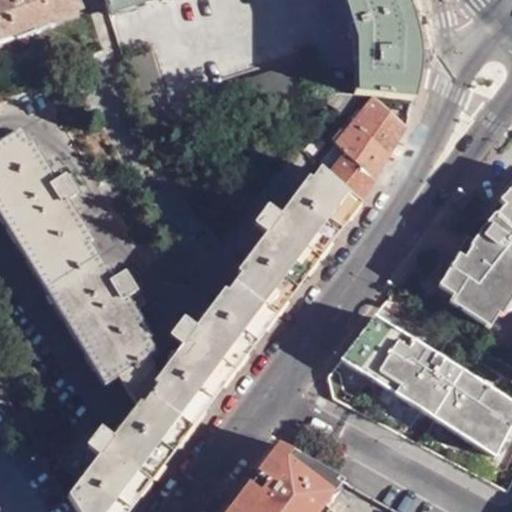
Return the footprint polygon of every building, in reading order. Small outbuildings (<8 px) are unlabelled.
[(0,0),(0,43),(82,14),(77,0),(0,0)] [(355,98),(412,103),(417,76),(417,53),(415,34),(405,0),(104,0),(112,19),(169,0),(344,0),(358,43),(355,98)] [(153,57),(127,65),(153,147),(179,138),(153,57)] [(307,94),(320,95),(309,63),(203,99),(212,127),(307,94)] [(337,156),(372,183),(403,129),(374,105),(370,101),(368,104),(337,156)] [(80,511),(130,511),(351,218),(357,206),(325,178),(320,173),(286,217),(278,212),(274,217),(264,209),(261,213),(263,214),(250,231),(267,243),(202,331),(195,326),(193,329),(182,322),(178,328),(177,328),(166,344),(183,355),(158,389),(142,364),(148,359),(120,316),(132,308),(124,296),(132,292),(120,273),(100,286),(55,218),(68,209),(63,198),(69,193),(57,177),(39,188),(4,136),(0,139),(0,224),(105,388),(113,381),(137,417),(122,436),(115,431),(114,434),(103,427),(99,432),(99,431),(88,446),(106,459),(73,502),(80,511)] [(325,178),(357,206),(372,183),(337,156),(325,178)] [(511,194),(486,221),(489,225),(473,246),(468,242),(437,293),(452,302),(448,308),(486,330),(511,288),(511,194)] [(371,322),(338,366),(351,374),(357,365),(375,377),(395,389),(389,397),(441,428),(446,420),(459,427),(454,436),(471,446),(476,437),(498,450),(511,426),(511,406),(482,389),(484,386),(480,385),(479,387),(430,357),(427,362),(416,356),(419,351),(371,322)] [(430,357),(419,351),(416,356),(427,362),(430,357)] [(357,365),(351,374),(369,385),(375,377),(357,365)] [(375,377),(369,385),(389,397),(395,389),(375,377)] [(441,428),(454,436),(459,427),(446,420),(441,428)] [(493,459),(498,450),(476,437),(471,446),(493,459)] [(224,511),(311,511),(318,504),(336,480),(278,447),(256,470),(224,511)] [(342,484),(336,480),(318,504),(324,509),(342,484)]
